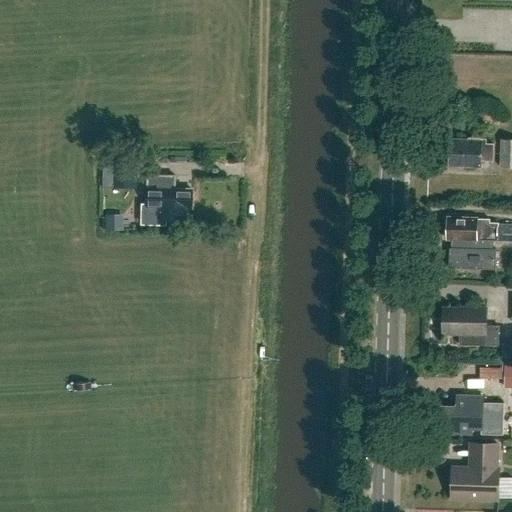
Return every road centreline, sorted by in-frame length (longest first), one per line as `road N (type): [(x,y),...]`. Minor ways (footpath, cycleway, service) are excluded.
road 1 (track): [(243,511),(262,0)]
road 2 (tertiary): [(379,511),(394,0)]
